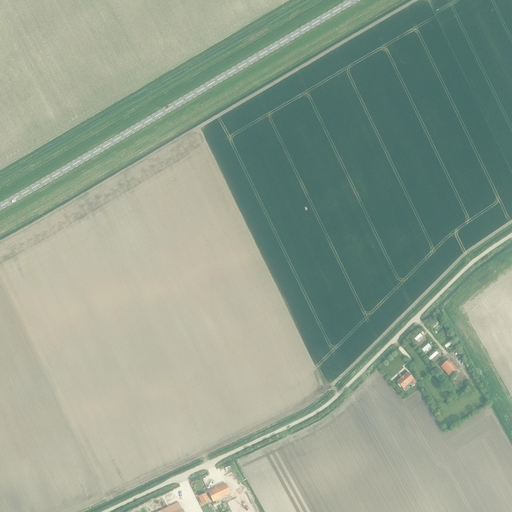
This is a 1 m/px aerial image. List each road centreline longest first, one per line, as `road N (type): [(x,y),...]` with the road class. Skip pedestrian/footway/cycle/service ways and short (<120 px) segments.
road 1 (unclassified): [(101,511),(329,396),(511,232)]
road 2 (secondary): [(0,205),(356,0)]
